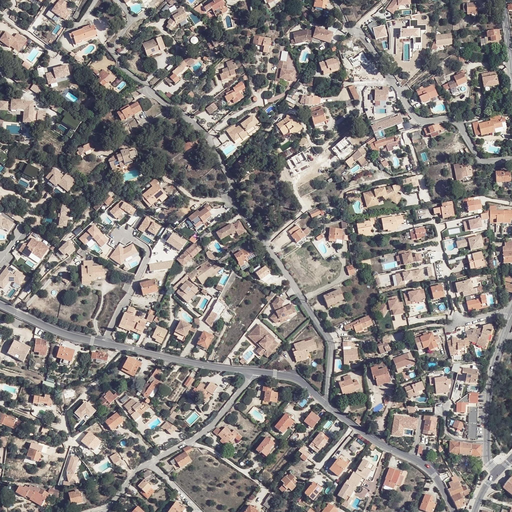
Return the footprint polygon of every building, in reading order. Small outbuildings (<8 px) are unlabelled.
[(68,4),(62,0),(58,0),(52,11),(65,20),(70,12),(64,8),(68,4)] [(221,0),(214,0),(214,1),(211,3),(209,4),(211,9),(214,15),(221,11),(226,9),(226,8),(221,0)] [(314,0),(312,11),(323,13),(324,6),(326,6),(326,0),(314,0)] [(410,5),(409,0),(391,0),(385,10),(393,15),(400,6),(410,5)] [(477,8),(478,8),(478,3),(463,4),(463,10),(463,12),(467,12),(467,14),(477,14),(477,10),(477,8)] [(201,4),(193,10),(197,13),(199,11),(204,9),(205,12),(211,9),(209,4),(203,7),(201,4)] [(171,32),(174,28),(176,26),(181,23),(180,22),(187,19),(181,8),(177,10),(179,14),(172,17),(173,19),(171,21),(170,20),(167,24),(168,25),(166,28),(171,32)] [(176,26),(174,28),(188,21),(187,19),(180,22),(181,23),(176,26)] [(389,27),(390,34),(390,35),(396,34),(399,33),(404,32),(402,22),(388,26),(389,27)] [(416,33),(411,34),(413,46),(423,44),(419,24),(414,25),(416,33)] [(73,46),(97,37),(93,26),(69,35),(73,46)] [(308,30),(294,33),(296,41),(314,40),(321,42),(322,35),(316,34),(316,32),(308,30)] [(487,31),(487,35),(484,36),(485,46),(500,45),(498,30),(487,31)] [(0,32),(0,42),(1,43),(9,48),(10,47),(14,50),(19,43),(22,46),(26,41),(16,34),(13,39),(4,33),(3,34),(0,32)] [(450,33),(431,36),(428,50),(436,49),(435,46),(451,43),(450,33)] [(255,36),(253,43),(265,46),(264,51),(269,52),(271,39),(255,36)] [(146,56),(151,54),(151,53),(159,50),(159,51),(164,49),(159,37),(142,45),(146,56)] [(208,47),(222,46),(222,38),(207,38),(208,47)] [(19,43),(14,50),(18,53),(22,46),(19,43)] [(358,61),(363,61),(363,49),(356,49),(356,52),(345,52),(345,57),(351,57),(351,60),(349,60),(349,64),(358,64),(358,61)] [(71,52),(69,54),(78,60),(79,60),(80,61),(82,59),(76,55),(75,56),(74,55),(75,54),(71,52)] [(330,69),(331,72),(339,69),(335,58),(318,65),(322,73),(323,72),(330,69)] [(228,79),(227,77),(226,75),(229,74),(230,76),(235,74),(234,70),(236,69),(233,60),(226,63),(227,68),(221,70),(222,73),(219,75),(221,81),(228,79)] [(286,63),(277,61),(274,81),(279,81),(279,79),(292,80),(293,71),(285,70),(286,63)] [(169,79),(170,79),(172,81),(177,78),(175,77),(184,69),(184,68),(187,66),(183,62),(180,64),(181,64),(171,72),(173,74),(169,79)] [(53,67),(54,70),(46,72),(49,83),(51,82),(50,78),(53,77),(56,76),(56,77),(70,74),(67,64),(53,67)] [(90,66),(87,70),(98,79),(99,77),(97,76),(99,75),(97,73),(98,72),(90,66)] [(102,70),(99,75),(97,76),(99,77),(98,79),(96,81),(102,87),(106,82),(104,81),(108,76),(108,75),(102,70)] [(164,80),(165,82),(169,79),(173,74),(171,72),(164,80)] [(467,82),(463,74),(463,73),(461,74),(453,77),(455,81),(448,84),(450,90),(467,82)] [(490,77),(489,73),(482,74),(484,87),(499,85),(497,76),(490,77)] [(109,74),(108,75),(108,76),(104,81),(106,82),(107,83),(109,81),(111,82),(114,79),(109,74)] [(179,81),(178,80),(177,78),(172,81),(170,79),(169,79),(165,82),(169,87),(173,84),(174,85),(179,81)] [(227,102),(232,100),(235,98),(237,102),(240,101),(239,99),(242,98),(241,95),(239,95),(238,93),(239,92),(238,91),(244,88),(241,82),(237,83),(237,84),(235,86),(235,87),(232,88),(233,90),(225,93),(227,96),(224,97),(227,102)] [(295,93),(301,84),(297,82),(296,83),(298,84),(294,88),(293,87),(289,94),(288,93),(285,100),(291,103),(293,101),(290,97),(291,95),(292,95),(294,93),(295,93)] [(355,88),(354,86),(351,86),(348,87),(352,95),(354,100),(358,100),(359,98),(355,88)] [(421,103),(429,99),(437,96),(432,86),(417,92),(419,97),(418,97),(421,103)] [(375,101),(386,101),(386,97),(386,95),(388,95),(388,87),(382,87),(382,90),(375,90),(375,101)] [(312,105),(312,97),(307,97),(302,96),(300,103),(304,104),(312,105)] [(25,100),(12,100),(11,105),(11,111),(17,111),(17,109),(24,110),(24,116),(23,122),(33,123),(33,122),(34,111),(32,111),(33,102),(30,102),(28,104),(25,103),(25,100)] [(0,107),(0,110),(8,111),(8,105),(8,103),(0,102),(0,107)] [(126,119),(142,110),(137,102),(129,107),(128,105),(120,110),(120,111),(116,113),(121,120),(124,118),(126,119)] [(164,112),(159,103),(144,111),(150,120),(164,112)] [(213,104),(205,109),(209,115),(217,109),(213,104)] [(8,111),(7,114),(24,116),(24,110),(17,109),(17,111),(11,111),(11,105),(8,105),(8,111)] [(326,125),(320,105),(314,107),(316,112),(310,113),(310,116),(314,129),(326,125)] [(70,138),(81,120),(58,107),(56,112),(63,116),(59,123),(69,129),(65,135),(70,138)] [(316,112),(314,107),(304,111),(305,117),(310,116),(310,113),(316,112)] [(45,111),(33,110),(34,111),(33,122),(45,123),(45,111)] [(256,118),(258,123),(266,119),(263,114),(256,118)] [(253,116),(227,135),(231,140),(239,135),(241,137),(247,133),(249,135),(256,130),(254,127),(258,124),(253,116)] [(286,118),(283,120),(276,125),(281,133),(287,129),(289,131),(293,129),(296,132),(299,130),(295,124),(296,121),(286,116),(286,118)] [(392,116),(370,124),(373,132),(377,130),(377,129),(380,127),(381,129),(400,121),(399,116),(392,118),(392,116)] [(499,116),(489,118),(490,122),(478,124),(478,121),(472,123),(475,136),(481,134),(481,136),(492,133),(491,130),(494,129),(502,127),(500,119),(499,116)] [(440,131),(443,130),(446,129),(444,124),(438,126),(438,125),(436,126),(436,125),(428,128),(424,129),(426,136),(430,134),(431,138),(439,135),(439,134),(440,133),(440,131)] [(36,127),(23,126),(23,135),(26,139),(36,139),(36,127)] [(412,141),(413,144),(420,142),(417,132),(410,134),(412,141)] [(394,135),(390,137),(374,143),(374,144),(376,148),(386,145),(386,146),(388,147),(392,146),(392,147),(397,145),(396,142),(399,141),(398,138),(395,139),(394,135)] [(185,151),(197,145),(195,140),(182,146),(185,151)] [(90,149),(93,147),(91,143),(78,150),(81,155),(85,153),(87,156),(93,153),(90,149)] [(376,148),(374,144),(370,146),(372,154),(375,153),(376,155),(378,154),(376,148)] [(324,163),(335,154),(329,146),(319,155),(321,157),(320,158),(324,163)] [(303,151),(302,148),(296,151),(286,156),(288,159),(303,151)] [(320,158),(318,156),(312,149),(308,153),(321,167),(325,164),(324,163),(320,158)] [(123,163),(124,164),(131,162),(130,159),(135,157),(134,151),(129,153),(128,150),(125,151),(124,150),(119,152),(120,152),(120,155),(116,156),(115,155),(113,155),(111,158),(112,158),(109,159),(108,161),(111,171),(116,169),(114,166),(119,165),(123,163)] [(348,166),(355,162),(357,160),(360,164),(365,160),(362,156),(366,153),(364,150),(360,152),(358,150),(351,157),(345,162),(348,166)] [(303,151),(288,159),(289,162),(305,154),(303,151)] [(6,156),(2,161),(0,158),(0,163),(3,166),(9,159),(8,158),(6,156)] [(242,166),(249,160),(245,156),(242,158),(242,157),(239,159),(240,160),(234,165),(237,168),(240,165),(242,166)] [(457,177),(457,180),(462,179),(462,177),(471,176),(470,167),(462,168),(461,164),(454,165),(456,178),(457,177)] [(64,176),(54,167),(46,177),(50,180),(56,185),(58,183),(68,191),(76,181),(66,173),(64,176)] [(505,181),(510,180),(510,171),(495,172),(496,183),(505,182),(505,181)] [(412,183),(413,187),(418,186),(416,177),(402,180),(403,185),(412,183)] [(155,179),(149,184),(152,187),(142,196),(153,208),(157,205),(155,202),(165,194),(157,185),(159,183),(155,179)] [(384,189),(365,194),(367,202),(376,200),(377,203),(388,200),(394,204),(399,197),(396,195),(400,188),(399,185),(387,188),(388,192),(385,193),(384,189)] [(106,206),(115,199),(113,197),(111,199),(110,198),(114,195),(110,191),(93,207),(96,211),(103,205),(104,206),(105,205),(106,206)] [(155,202),(157,205),(167,196),(165,194),(155,202)] [(365,194),(363,194),(365,202),(367,208),(378,206),(377,203),(376,200),(367,202),(365,194)] [(481,210),(479,201),(473,202),(471,202),(471,199),(463,200),(463,204),(466,204),(468,212),(481,210)] [(446,215),(453,213),(451,202),(441,204),(442,208),(433,209),(434,214),(441,213),(442,219),(446,218),(446,215)] [(72,206),(62,204),(61,214),(60,218),(60,219),(58,226),(62,227),(66,228),(67,219),(70,220),(70,217),(73,217),(74,214),(71,213),(72,206)] [(201,226),(204,224),(210,219),(206,214),(209,212),(205,206),(202,209),(203,211),(198,214),(195,213),(188,218),(189,218),(186,220),(193,230),(200,224),(201,226)] [(489,206),(489,218),(489,219),(489,223),(510,223),(510,220),(511,219),(511,211),(511,210),(508,210),(508,211),(496,211),(496,206),(489,206)] [(320,207),(318,209),(309,213),(311,218),(320,213),(321,215),(324,214),(320,207)] [(0,233),(8,233),(10,231),(14,224),(8,219),(3,220),(2,216),(0,215),(0,233)] [(399,220),(400,224),(403,223),(402,215),(381,219),(383,230),(387,229),(396,227),(396,224),(395,221),(399,220)] [(362,234),(371,232),(370,225),(374,224),(373,217),(369,217),(370,222),(356,224),(358,235),(362,234)] [(58,226),(60,219),(58,219),(57,224),(54,224),(54,229),(62,231),(62,227),(58,226)] [(34,220),(30,225),(37,230),(41,225),(34,220)] [(223,230),(217,233),(221,241),(232,234),(232,236),(237,233),(239,236),(246,232),(240,222),(233,226),(232,224),(223,230)] [(446,228),(445,222),(438,224),(439,231),(444,230),(443,228),(446,228)] [(309,233),(306,229),(302,232),(297,225),(288,232),(291,236),(296,243),(309,233)] [(423,227),(416,229),(410,230),(411,240),(416,239),(417,240),(421,239),(421,238),(424,237),(424,233),(423,227)] [(341,235),(342,230),(329,228),(328,238),(335,239),(343,240),(343,235),(341,235)] [(202,241),(209,237),(206,233),(200,238),(202,241)] [(482,247),(480,236),(463,240),(465,247),(469,246),(470,250),(482,247)] [(33,238),(30,244),(24,245),(20,251),(30,257),(32,253),(34,251),(43,258),(50,248),(40,241),(39,242),(33,238)] [(465,247),(463,240),(456,242),(457,248),(465,247)] [(76,249),(69,241),(59,249),(64,255),(67,253),(69,256),(76,249)] [(244,251),(251,247),(247,241),(241,245),(244,251)] [(511,241),(504,242),(505,246),(503,248),(503,263),(511,262),(511,241)] [(193,244),(177,259),(176,260),(182,267),(192,258),(192,259),(200,252),(193,244)] [(247,261),(256,256),(251,247),(244,251),(241,245),(230,251),(238,264),(237,264),(239,267),(247,262),(247,261)] [(410,249),(398,252),(398,256),(401,255),(403,260),(404,265),(413,263),(410,249)] [(43,258),(34,251),(32,253),(42,260),(43,258)] [(208,251),(205,253),(207,258),(209,259),(212,261),(213,260),(212,259),(214,258),(208,251)] [(230,258),(227,252),(225,253),(226,255),(218,260),(220,264),(230,258)] [(480,252),(466,256),(470,270),(484,266),(480,252)] [(81,280),(90,280),(95,280),(95,278),(104,278),(103,271),(101,271),(101,267),(92,267),(92,261),(83,261),(83,266),(81,266),(81,280)] [(185,276),(184,276),(187,278),(190,280),(195,276),(200,283),(201,284),(206,280),(205,279),(210,276),(209,275),(215,272),(216,273),(224,267),(216,263),(211,267),(209,263),(207,261),(196,268),(198,270),(196,272),(195,271),(193,273),(191,271),(185,276)] [(355,273),(352,265),(346,267),(349,276),(352,275),(353,275),(353,274),(355,273)] [(6,268),(0,276),(0,285),(4,288),(9,281),(14,282),(19,285),(24,277),(9,266),(7,269),(6,268)] [(422,269),(395,273),(397,285),(424,281),(422,269)] [(221,293),(218,298),(221,300),(235,277),(239,279),(241,276),(232,271),(232,274),(231,275),(230,276),(223,289),(221,293)] [(66,280),(69,277),(64,273),(59,278),(65,283),(68,281),(66,280)] [(187,278),(184,276),(179,281),(175,285),(177,288),(178,288),(182,284),(182,283),(187,278)] [(149,291),(156,289),(154,280),(139,284),(142,296),(150,294),(149,291)] [(191,296),(195,294),(198,291),(191,284),(190,285),(186,281),(178,290),(177,293),(186,303),(190,299),(188,297),(190,295),(191,296)] [(458,284),(455,284),(457,293),(460,292),(462,292),(463,297),(477,293),(476,289),(472,289),(470,281),(458,284)] [(439,296),(443,295),(440,282),(429,284),(433,300),(439,298),(439,296)] [(327,307),(337,303),(343,300),(339,290),(323,297),(327,307)] [(423,290),(403,294),(405,305),(410,304),(410,302),(414,301),(414,300),(420,298),(420,299),(425,298),(423,290)] [(268,301),(276,293),(272,291),(265,299),(268,301)] [(276,312),(270,319),(276,325),(281,323),(289,318),(296,315),(293,307),(284,312),(283,312),(279,306),(281,304),(284,301),(278,296),(272,303),(276,312)] [(470,296),(466,297),(467,302),(466,302),(468,310),(475,309),(482,307),(481,305),(486,304),(485,298),(484,296),(478,297),(479,299),(471,301),(470,296)] [(397,304),(396,297),(387,299),(387,302),(382,304),(379,309),(385,313),(387,310),(389,309),(389,310),(392,309),(392,310),(393,314),(399,312),(399,314),(404,313),(401,303),(397,304)] [(221,300),(218,298),(217,300),(217,301),(213,308),(211,311),(217,315),(219,311),(223,305),(224,302),(221,300)] [(223,305),(219,311),(224,314),(228,308),(223,305)] [(211,312),(205,322),(210,327),(214,323),(213,322),(217,316),(217,315),(211,311),(211,312)] [(124,325),(129,328),(133,318),(122,313),(118,324),(123,327),(124,325)] [(129,328),(136,330),(135,333),(139,335),(145,321),(150,323),(153,317),(147,314),(144,321),(139,319),(139,320),(133,318),(129,328)] [(368,316),(343,326),(345,330),(353,327),(355,333),(363,329),(362,328),(372,324),(368,316)] [(180,321),(173,336),(177,338),(183,341),(190,327),(180,321)] [(471,337),(472,341),(477,343),(483,345),(486,346),(489,338),(487,337),(488,335),(491,334),(490,330),(492,330),(493,328),(492,323),(484,326),(483,326),(483,328),(483,329),(482,331),(479,330),(480,330),(480,329),(478,330),(474,329),(471,337)] [(258,325),(254,330),(263,339),(267,335),(273,340),(274,339),(258,325)] [(160,344),(166,332),(157,327),(151,337),(155,340),(155,341),(160,344)] [(263,339),(254,330),(247,337),(254,344),(255,344),(256,345),(257,345),(258,345),(258,344),(259,344),(261,346),(260,347),(266,352),(263,355),(267,358),(272,353),(271,352),(278,345),(273,340),(267,335),(263,339)] [(197,345),(207,350),(213,337),(203,332),(197,345)] [(420,342),(416,344),(418,350),(428,347),(429,350),(436,348),(432,333),(428,335),(427,332),(422,334),(423,336),(419,338),(420,342)] [(451,341),(447,342),(450,356),(453,356),(453,353),(457,353),(457,351),(464,350),(464,345),(464,341),(462,341),(459,341),(459,342),(459,343),(457,343),(457,341),(456,341),(456,338),(450,339),(451,341)] [(34,352),(39,353),(46,354),(47,347),(46,347),(46,342),(43,341),(40,341),(41,339),(36,339),(34,352)] [(296,353),(292,354),(296,363),(300,361),(299,358),(305,356),(308,355),(308,353),(316,350),(312,339),(304,342),(303,341),(293,345),(294,349),(296,353)] [(30,348),(16,341),(11,350),(25,357),(30,348)] [(351,342),(342,343),(344,362),(349,361),(357,361),(357,350),(351,350),(350,347),(351,347),(351,342)] [(387,344),(383,343),(376,345),(378,350),(383,348),(386,352),(390,350),(388,347),(387,344)] [(56,358),(71,362),(74,351),(59,347),(56,358)] [(266,352),(260,347),(255,352),(260,357),(263,355),(266,352)] [(96,359),(107,361),(108,355),(102,354),(103,352),(98,352),(98,354),(91,352),(90,359),(96,360),(96,359)] [(396,369),(401,367),(410,364),(411,366),(414,364),(411,356),(410,353),(407,354),(392,359),(396,369)] [(122,368),(134,374),(138,367),(140,368),(142,364),(136,360),(135,361),(128,357),(122,368)] [(378,371),(377,367),(370,369),(371,373),(372,378),(375,377),(375,380),(376,384),(389,380),(386,369),(378,371)] [(121,370),(133,377),(134,374),(122,368),(121,370)] [(143,396),(147,399),(150,395),(155,388),(158,390),(162,384),(155,379),(161,371),(156,368),(140,393),(143,395),(143,396)] [(461,375),(460,381),(465,382),(466,379),(470,379),(469,383),(476,384),(478,371),(462,368),(461,375)] [(345,393),(354,390),(359,388),(357,382),(353,384),(349,376),(343,378),(344,382),(341,383),(341,381),(338,382),(339,384),(338,384),(341,390),(343,390),(345,393)] [(188,388),(194,379),(189,377),(184,385),(188,388)] [(445,381),(445,378),(433,380),(433,377),(428,378),(429,386),(434,385),(434,390),(442,389),(442,391),(448,391),(447,386),(448,386),(448,385),(449,385),(449,384),(449,383),(448,383),(448,382),(447,382),(447,381),(446,381),(445,381)] [(193,393),(196,395),(198,393),(201,395),(199,399),(204,402),(210,394),(211,395),(216,387),(210,382),(205,390),(202,389),(204,386),(200,383),(193,393)] [(414,393),(417,392),(422,390),(419,382),(404,388),(408,398),(415,395),(414,393)] [(272,389),(263,387),(263,391),(265,392),(264,401),(276,403),(277,394),(271,393),(272,389)] [(64,399),(75,396),(73,391),(70,392),(70,390),(65,391),(65,393),(63,394),(64,399)] [(114,399),(119,395),(116,393),(113,396),(109,391),(105,394),(104,393),(96,400),(104,408),(106,406),(107,407),(114,400),(114,399)] [(469,392),(457,403),(457,405),(457,412),(465,413),(465,405),(466,403),(469,403),(469,401),(477,402),(478,393),(469,392)] [(47,404),(47,406),(51,407),(53,395),(45,394),(44,398),(34,396),(32,404),(38,405),(38,403),(47,404)] [(124,404),(130,399),(127,396),(121,401),(124,404)] [(144,413),(148,409),(142,403),(140,405),(138,407),(136,405),(137,404),(133,400),(124,407),(131,417),(134,420),(135,418),(132,416),(135,412),(140,408),(144,413)] [(86,401),(75,413),(82,419),(86,414),(90,418),(96,411),(86,401)] [(477,407),(469,407),(467,435),(467,438),(476,439),(477,407)] [(140,416),(144,413),(140,408),(135,412),(132,416),(135,418),(138,415),(140,416)] [(408,414),(407,409),(404,409),(404,408),(402,408),(393,410),(390,428),(393,429),(394,430),(395,431),(396,431),(397,431),(398,431),(398,430),(399,430),(401,430),(403,417),(394,416),(394,414),(402,415),(406,415),(408,414)] [(319,419),(311,412),(303,422),(312,429),(319,419)] [(2,424),(14,429),(16,425),(16,426),(17,426),(18,426),(19,425),(19,424),(20,422),(0,413),(0,425),(1,426),(2,424)] [(111,431),(122,422),(116,414),(105,422),(111,431)] [(289,418),(285,415),(274,428),(282,435),(288,428),(287,427),(292,422),(288,419),(289,418)] [(436,422),(436,419),(424,416),(423,420),(425,420),(423,430),(434,432),(436,422)] [(460,430),(463,423),(456,420),(453,427),(460,430)] [(164,431),(169,425),(165,422),(160,430),(161,431),(164,431)] [(170,436),(175,429),(169,425),(164,431),(170,436)] [(220,432),(216,428),(212,433),(216,437),(217,436),(221,440),(220,442),(224,446),(230,440),(232,441),(234,439),(237,435),(233,431),(230,434),(224,428),(220,432)] [(322,433),(319,434),(308,447),(316,454),(326,442),(322,438),(324,436),(323,435),(322,433)] [(88,446),(91,448),(94,451),(101,442),(92,435),(88,440),(84,437),(80,442),(87,448),(88,446)] [(274,445),(266,438),(255,451),(260,454),(261,453),(264,456),(268,450),(269,451),(274,445)] [(481,445),(476,445),(443,440),(443,444),(446,444),(446,447),(449,447),(449,452),(480,457),(481,445)] [(30,460),(38,462),(39,457),(40,458),(41,452),(42,448),(31,445),(29,449),(26,457),(31,458),(30,460)] [(192,451),(188,447),(182,450),(185,453),(174,459),(176,464),(180,469),(191,462),(186,455),(192,451)] [(303,447),(301,448),(298,452),(302,455),(307,459),(310,456),(304,451),(305,449),(303,447)] [(117,463),(120,461),(118,459),(113,453),(109,456),(113,462),(115,461),(117,463)] [(340,462),(337,459),(328,470),(337,477),(347,465),(341,461),(340,462)] [(372,466),(362,460),(354,474),(352,473),(346,482),(345,481),(336,496),(344,501),(345,499),(348,500),(349,498),(354,490),(352,489),(354,486),(355,487),(356,487),(362,478),(363,479),(368,470),(370,471),(372,466)] [(394,470),(389,468),(384,479),(386,479),(383,485),(392,489),(394,485),(395,485),(399,475),(397,474),(393,473),(394,471),(394,470)] [(145,473),(143,471),(141,472),(140,473),(144,479),(143,480),(146,483),(154,478),(152,475),(150,475),(147,471),(145,473)] [(65,481),(64,485),(69,486),(77,484),(74,474),(74,473),(68,474),(69,481),(65,481)] [(296,480),(290,474),(286,478),(285,477),(280,481),(283,484),(278,489),(282,493),(288,488),(291,491),(295,487),(293,485),(294,484),(293,483),(294,481),(296,480)] [(447,490),(450,497),(459,492),(461,497),(468,494),(465,486),(461,488),(456,476),(452,478),(455,482),(449,485),(451,489),(447,490)] [(151,487),(146,483),(143,480),(137,486),(145,494),(151,487)] [(321,490),(312,483),(303,494),(312,501),(321,490)] [(17,490),(15,494),(24,499),(25,496),(30,499),(32,497),(37,500),(36,501),(41,505),(48,493),(40,488),(39,489),(35,487),(34,488),(30,486),(28,489),(27,488),(25,487),(24,489),(19,487),(17,490)] [(71,506),(82,503),(81,496),(79,496),(78,493),(78,491),(68,493),(71,506)] [(465,504),(461,497),(459,492),(450,497),(456,509),(465,504)] [(268,510),(276,499),(270,494),(264,501),(265,502),(263,506),(268,510)] [(430,497),(425,495),(419,510),(424,511),(430,511),(433,504),(431,502),(428,502),(430,497)] [(340,506),(346,509),(352,499),(349,498),(348,500),(345,499),(344,501),(340,506)] [(182,511),(185,509),(175,502),(168,511),(182,511)]
